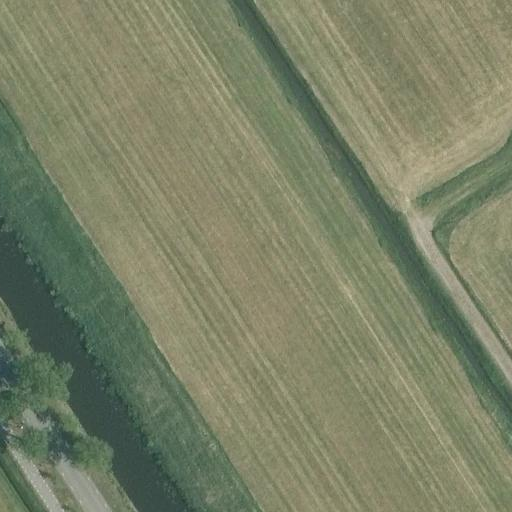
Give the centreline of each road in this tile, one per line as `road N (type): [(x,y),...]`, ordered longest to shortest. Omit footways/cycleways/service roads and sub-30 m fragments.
road 1 (track): [(511,373),(414,227)]
road 2 (primary): [(94,511),(0,366)]
